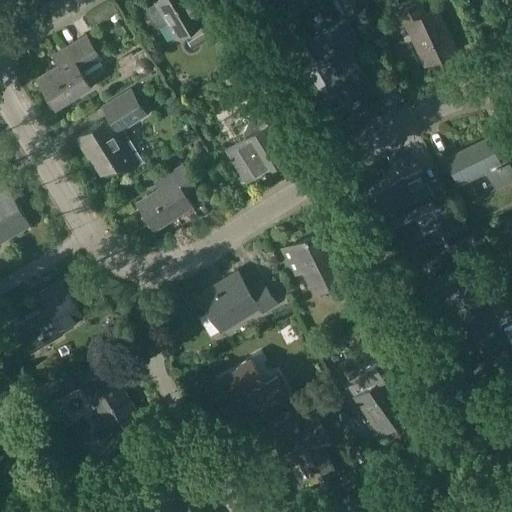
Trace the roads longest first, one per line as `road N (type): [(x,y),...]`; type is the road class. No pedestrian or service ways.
road 1 (unclassified): [(144,268),(194,256),(440,106),(511,91)]
road 2 (residential): [(236,511),(157,370),(144,268)]
road 3 (residential): [(511,413),(360,511)]
road 4 (unclassified): [(0,91),(89,236)]
